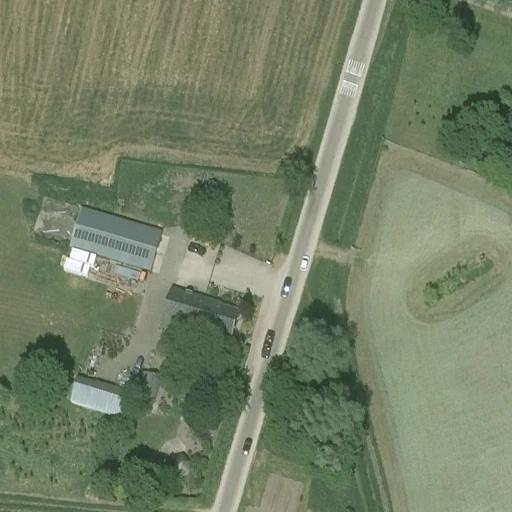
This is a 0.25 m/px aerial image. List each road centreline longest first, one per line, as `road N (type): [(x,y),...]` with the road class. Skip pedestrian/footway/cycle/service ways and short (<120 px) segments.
road 1 (unclassified): [(375,0),(223,511)]
road 2 (track): [(137,511),(0,501)]
